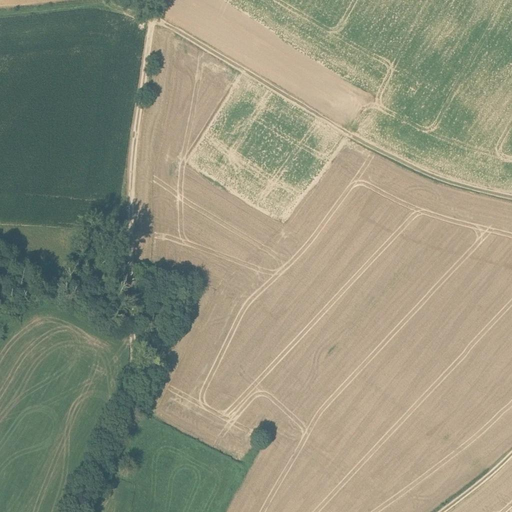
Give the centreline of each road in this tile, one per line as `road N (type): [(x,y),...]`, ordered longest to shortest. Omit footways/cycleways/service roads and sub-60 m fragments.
road 1 (track): [(67,511),(134,365),(131,161),(152,0)]
road 2 (track): [(511,199),(419,170),(151,22)]
road 3 (track): [(0,15),(118,5),(151,22)]
